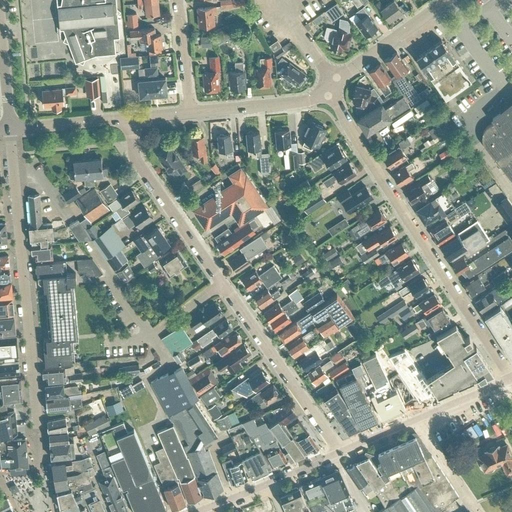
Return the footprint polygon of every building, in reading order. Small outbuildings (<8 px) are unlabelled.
[(118,21),(117,14),(120,11),(117,7),(116,1),(115,0),(60,0),(60,3),(57,3),(59,28),(63,28),(65,34),(63,40),(68,42),(75,62),(77,61),(83,64),(85,58),(95,55),(95,54),(115,52),(114,37),(119,37),(118,21)] [(394,0),(392,0),(383,6),(378,0),(373,4),(378,10),(380,9),(389,20),(402,10),(394,0)] [(157,1),(137,3),(138,5),(135,6),(136,9),(146,8),(146,14),(158,13),(157,1)] [(216,6),(212,6),(197,8),(199,26),(214,24),(213,13),(216,12),(216,6)] [(332,20),(342,12),(338,6),(328,14),(332,20)] [(371,32),(377,27),(362,6),(355,11),(360,19),(355,22),(365,36),(366,35),(368,35),(370,33),(371,32)] [(129,25),(137,24),(136,13),(127,14),(129,25)] [(326,26),(324,35),(327,39),(331,40),(330,44),(331,44),(331,47),(340,49),(341,46),(347,48),(350,34),(345,33),(346,31),(348,31),(349,23),(347,20),(340,18),(339,29),(338,31),(335,30),(335,29),(326,26)] [(249,26),(237,33),(237,34),(243,43),(255,35),(249,26)] [(161,33),(155,34),(154,27),(138,28),(138,29),(129,30),(130,39),(139,38),(139,40),(146,40),(146,49),(162,47),(161,33)] [(234,35),(231,29),(215,38),(218,45),(234,35)] [(211,46),(210,35),(200,36),(201,47),(211,46)] [(273,49),(280,44),(277,39),(270,44),(273,49)] [(470,81),(449,51),(441,39),(416,57),(424,68),(445,99),(446,100),(471,82),(471,81),(470,81)] [(276,57),(283,53),(280,49),(273,53),(276,57)] [(391,76),(401,91),(402,93),(403,92),(411,103),(430,91),(426,87),(417,92),(408,79),(407,80),(401,72),(408,67),(396,51),(384,60),(395,76),(392,78),(391,76)] [(156,66),(155,62),(158,62),(157,53),(149,54),(150,67),(153,95),(159,94),(159,95),(165,95),(165,93),(167,93),(165,77),(155,78),(155,76),(157,75),(156,66)] [(121,69),(128,68),(139,67),(138,55),(120,57),(121,69)] [(209,56),(210,62),(211,71),(203,72),(205,90),(206,89),(208,90),(211,90),(212,89),(219,88),(217,71),(219,70),(218,55),(209,56)] [(269,66),(271,66),(271,56),(260,57),(260,66),(255,67),(256,85),(258,85),(259,86),(262,85),(264,84),(270,84),(269,66)] [(296,84),(304,73),(293,65),(289,62),(281,56),(278,61),(285,67),(281,73),(296,84)] [(242,61),(236,61),(234,61),(235,71),(228,71),(229,78),(230,78),(231,88),(245,87),(244,81),(245,81),(244,70),(243,70),(242,61)] [(391,76),(390,77),(380,62),(368,71),(385,94),(391,90),(384,81),(391,76)] [(153,95),(150,67),(144,67),(145,77),(148,76),(148,79),(138,80),(140,96),(141,96),(142,97),(148,96),(148,95),(153,95)] [(33,86),(43,86),(43,75),(32,75),(33,86)] [(84,79),(86,96),(99,95),(97,78),(84,79)] [(375,103),(377,96),(369,94),(370,89),(356,85),(353,96),(355,96),(353,102),(365,105),(366,100),(375,103)] [(65,93),(76,92),(75,86),(62,87),(42,89),(43,98),(42,99),(42,102),(43,103),(44,105),(52,104),(52,108),(61,107),(60,103),(63,103),(62,91),(65,91),(65,93)] [(391,119),(410,106),(403,95),(384,107),(381,103),(358,118),(366,132),(389,117),(391,119)] [(511,180),(511,103),(492,117),(494,120),(488,124),(485,128),(483,132),(482,136),(482,141),(484,145),(511,180)] [(447,135),(450,133),(450,132),(451,132),(443,120),(434,126),(442,138),(447,134),(447,135)] [(321,136),(325,127),(312,121),(310,125),(308,125),(304,132),(305,133),(303,138),(304,139),(302,144),(311,148),(313,143),(319,146),(323,137),(321,136)] [(285,167),(290,167),(298,166),(297,152),(291,152),(289,128),(282,129),(281,128),(278,128),(277,129),(275,130),(276,146),(285,145),(285,153),(283,153),(285,167)] [(261,156),(261,152),(261,148),(259,131),(253,131),(252,131),(249,131),(248,132),(246,132),(247,149),(255,148),(256,156),(259,156),(261,156)] [(233,156),(232,149),(232,148),(232,141),(231,141),(230,134),(223,134),(223,133),(220,134),(219,135),(217,135),(218,150),(227,149),(227,156),(228,158),(233,157),(233,156)] [(200,161),(206,160),(205,144),(204,144),(203,135),(190,137),(192,154),(200,153),(200,161)] [(406,136),(405,137),(399,141),(400,143),(382,154),(386,160),(385,162),(387,166),(390,166),(390,167),(406,156),(402,150),(404,148),(403,147),(410,142),(406,136)] [(180,173),(187,169),(178,156),(177,156),(170,146),(157,154),(163,162),(162,163),(167,171),(175,166),(180,173)] [(345,157),(346,156),(343,150),(341,151),(338,146),(322,156),(320,152),(311,158),(316,165),(324,160),(330,168),(346,158),(345,157)] [(448,147),(437,154),(441,160),(451,153),(448,147)] [(268,152),(261,152),(261,156),(259,156),(261,173),(270,172),(268,152)] [(463,172),(480,161),(479,159),(477,160),(473,155),(468,158),(466,156),(457,163),(458,166),(457,167),(460,173),(462,171),(463,172)] [(101,158),(87,159),(89,185),(94,184),(93,175),(107,174),(106,167),(102,167),(101,158)] [(89,185),(87,159),(73,161),(74,170),(70,170),(70,177),(84,176),(85,185),(89,185)] [(326,186),(329,184),(335,180),(334,179),(337,177),(341,182),(356,173),(355,171),(355,169),(354,167),(352,167),(349,161),(333,171),(335,173),(322,181),(326,186)] [(408,170),(414,166),(411,162),(405,165),(404,165),(399,169),(399,168),(392,174),(399,184),(405,181),(405,182),(413,177),(408,170)] [(214,174),(219,170),(214,164),(210,167),(214,174)] [(230,174),(235,182),(193,209),(206,227),(231,210),(239,222),(266,205),(246,174),(245,175),(240,167),(230,174)] [(484,188),(494,181),(488,171),(477,178),(484,188)] [(426,183),(431,180),(427,174),(418,180),(419,181),(405,190),(408,195),(407,195),(411,202),(419,196),(421,199),(428,195),(426,191),(429,188),(426,183)] [(192,191),(204,183),(200,178),(188,186),(192,191)] [(300,191),(310,185),(306,179),(296,186),(300,191)] [(118,194),(110,183),(99,190),(107,201),(118,194)] [(69,202),(81,194),(81,193),(86,190),(84,186),(78,190),(75,185),(63,193),(69,202)] [(348,212),(358,206),(372,196),(365,185),(351,194),(347,188),(336,195),(341,202),(342,201),(348,212)] [(76,200),(87,216),(91,221),(109,209),(95,187),(76,200)] [(117,199),(116,198),(108,203),(113,210),(117,208),(122,216),(129,211),(127,207),(139,199),(138,198),(138,196),(136,194),(135,194),(132,189),(117,199)] [(325,201),(319,190),(300,202),(307,213),(325,201)] [(426,203),(417,209),(421,215),(420,216),(423,220),(424,219),(425,221),(437,213),(439,216),(440,216),(454,207),(443,190),(425,202),(426,203)] [(29,226),(31,241),(40,240),(40,244),(48,243),(47,239),(53,238),(51,222),(42,223),(39,194),(28,195),(31,224),(30,225),(29,226)] [(511,206),(506,197),(495,205),(509,223),(511,220),(511,206)] [(443,221),(430,229),(434,235),(435,237),(434,238),(436,241),(438,241),(439,242),(455,232),(449,223),(460,216),(470,209),(464,200),(454,207),(440,216),(443,221)] [(270,203),(264,207),(267,212),(274,208),(270,203)] [(130,213),(122,218),(121,217),(114,222),(118,229),(126,224),(128,227),(136,222),(139,226),(152,217),(144,205),(131,215),(130,213)] [(357,222),(357,223),(350,227),(353,232),(360,228),(368,222),(372,228),(386,219),(385,218),(386,217),(383,212),(382,213),(379,208),(357,222)] [(348,212),(334,220),(338,227),(352,219),(348,212)] [(87,216),(79,221),(84,227),(91,222),(91,221),(87,216)] [(258,224),(253,217),(248,221),(247,219),(234,228),(236,230),(232,233),(230,230),(227,227),(214,236),(216,239),(218,242),(217,243),(218,244),(217,246),(219,248),(221,249),(224,253),(239,243),(236,239),(244,233),(252,228),(258,224)] [(92,238),(84,227),(79,221),(78,219),(69,225),(79,239),(92,238)] [(466,253),(489,238),(477,219),(440,243),(441,245),(440,247),(442,250),(444,250),(450,258),(463,249),(466,253)] [(91,237),(98,233),(99,231),(93,222),(85,228),(91,237)] [(390,225),(376,234),(375,232),(361,240),(367,250),(381,242),(383,245),(397,236),(396,234),(396,233),(394,230),(393,230),(390,225)] [(106,258),(123,246),(108,226),(97,233),(103,242),(100,249),(106,258)] [(141,250),(163,234),(160,231),(161,230),(159,227),(158,227),(157,226),(145,234),(148,239),(145,241),(144,240),(137,244),(141,250)] [(239,248),(242,252),(229,261),(232,265),(232,266),(234,270),(236,270),(236,271),(249,262),(247,258),(267,245),(263,239),(269,235),(266,229),(239,248)] [(468,276),(511,247),(511,240),(504,229),(489,238),(466,253),(463,255),(452,262),(458,272),(463,269),(468,276)] [(292,239),(288,233),(280,238),(284,245),(292,239)] [(141,250),(138,252),(135,254),(143,266),(160,254),(158,251),(169,243),(168,242),(169,241),(167,238),(165,238),(163,234),(141,250)] [(60,251),(59,245),(51,245),(51,243),(31,245),(32,254),(35,253),(35,260),(53,258),(52,251),(60,251)] [(393,262),(408,253),(407,251),(407,250),(405,247),(404,247),(401,243),(392,249),(391,248),(378,256),(381,261),(381,262),(390,257),(393,262)] [(327,259),(337,252),(333,247),(323,253),(327,259)] [(172,248),(168,251),(157,258),(169,275),(176,270),(180,268),(187,263),(177,248),(174,251),(172,248)] [(375,248),(366,254),(365,252),(359,255),(364,262),(378,253),(375,248)] [(304,259),(300,252),(292,258),(297,264),(304,259)] [(9,267),(8,254),(7,255),(0,255),(0,267),(9,267)] [(339,255),(329,261),(333,267),(339,263),(339,256),(339,255)] [(119,256),(109,263),(114,269),(123,263),(119,256)] [(92,280),(102,272),(92,257),(77,259),(78,272),(86,271),(92,280)] [(387,274),(377,280),(381,286),(391,280),(396,288),(401,284),(400,282),(404,280),(419,270),(418,269),(418,267),(416,263),(414,263),(411,259),(387,274)] [(70,282),(76,281),(75,272),(64,273),(63,260),(36,263),(38,280),(40,282),(44,282),(49,337),(43,338),(45,364),(72,361),(69,336),(75,336),(70,282)] [(150,271),(157,266),(153,261),(147,266),(150,271)] [(123,282),(134,274),(127,264),(116,272),(123,282)] [(273,265),(258,274),(255,270),(242,279),(243,280),(242,281),(245,285),(246,284),(249,289),(262,280),(266,287),(278,279),(281,277),(273,265)] [(481,281),(494,273),(489,265),(463,282),(467,288),(471,295),(485,286),(481,281)] [(304,279),(314,271),(311,266),(301,273),(304,279)] [(9,267),(0,268),(0,280),(10,280),(9,267)] [(508,277),(507,275),(504,270),(491,278),(495,285),(475,299),(478,304),(477,304),(480,309),(481,308),(482,310),(496,300),(493,296),(500,291),(496,285),(508,277)] [(281,277),(278,279),(281,283),(290,277),(287,273),(281,277)] [(511,275),(510,277),(511,279),(511,316),(509,318),(499,304),(484,314),(511,358),(511,275)] [(346,290),(353,285),(347,277),(340,282),(346,290)] [(420,291),(428,286),(427,284),(428,283),(425,278),(424,279),(422,277),(419,279),(417,277),(398,289),(402,295),(411,290),(415,296),(421,293),(420,291)] [(0,296),(12,295),(11,281),(10,281),(2,285),(0,285),(0,296)] [(262,306),(281,293),(278,289),(271,294),(267,288),(255,296),(255,298),(255,299),(257,302),(259,302),(262,306)] [(270,320),(296,302),(303,297),(296,288),(288,293),(291,299),(281,306),(278,301),(264,311),(270,320)] [(308,311),(324,301),(319,292),(303,303),(308,311)] [(334,321),(338,327),(353,317),(346,306),(336,293),(278,332),(284,340),(302,328),(301,327),(316,317),(318,320),(329,313),(334,321)] [(426,313),(440,304),(440,302),(440,301),(438,298),(437,298),(434,293),(424,299),(413,306),(416,311),(423,307),(426,313)] [(0,298),(0,316),(14,315),(12,297),(0,298)] [(401,310),(408,306),(403,298),(389,307),(387,309),(391,316),(393,314),(394,314),(398,312),(401,310)] [(206,324),(223,313),(221,310),(219,306),(218,307),(215,302),(203,310),(202,309),(188,319),(194,327),(204,321),(206,324)] [(299,306),(296,302),(270,320),(276,329),(290,319),(287,314),(299,306)] [(412,313),(408,306),(401,310),(398,312),(402,319),(412,313)] [(431,330),(449,318),(449,317),(449,315),(447,312),(445,312),(442,307),(428,316),(427,314),(417,321),(421,327),(427,323),(431,330)] [(0,332),(15,331),(14,316),(0,316),(0,332)] [(226,318),(197,338),(202,346),(212,338),(211,336),(217,332),(220,336),(232,328),(226,318)] [(363,331),(355,319),(345,325),(353,337),(363,331)] [(338,327),(334,321),(320,329),(324,336),(338,327)] [(414,322),(400,331),(405,338),(418,329),(414,322)] [(490,367),(476,344),(469,335),(465,338),(455,323),(436,335),(446,350),(451,347),(457,357),(426,377),(425,378),(436,395),(453,387),(453,386),(457,384),(458,385),(474,378),(473,377),(478,375),(479,378),(486,375),(484,371),(490,367)] [(181,324),(165,335),(161,337),(172,354),(192,341),(181,324)] [(305,340),(315,333),(312,328),(287,345),(294,355),(309,346),(308,345),(308,344),(306,341),(305,341),(305,340)] [(232,332),(211,346),(214,351),(217,348),(223,356),(230,351),(228,349),(241,340),(240,338),(240,337),(238,334),(237,334),(236,332),(233,334),(232,332)] [(16,336),(0,337),(0,358),(18,357),(17,348),(17,345),(16,345),(16,336)] [(322,338),(312,344),(303,350),(307,355),(299,360),(301,362),(301,364),(303,368),(305,368),(306,369),(321,359),(319,355),(327,349),(333,345),(330,340),(326,343),(322,338)] [(201,345),(197,339),(191,343),(195,349),(201,345)] [(368,339),(362,342),(366,349),(372,345),(368,339)] [(220,369),(226,366),(230,372),(240,365),(237,361),(250,353),(249,352),(250,351),(247,347),(246,347),(244,343),(215,363),(215,362),(212,364),(214,366),(217,364),(220,369)] [(381,347),(374,351),(375,353),(392,388),(396,388),(405,408),(419,402),(388,356),(381,347)] [(185,357),(180,349),(172,354),(178,362),(185,357)] [(395,353),(388,356),(419,402),(433,395),(435,394),(420,372),(404,350),(395,353)] [(334,360),(341,356),(338,351),(331,356),(334,360)] [(375,353),(362,359),(375,387),(369,389),(382,419),(405,408),(396,388),(392,388),(375,353)] [(202,361),(198,354),(187,360),(191,367),(202,361)] [(324,370),(333,363),(330,359),(321,365),(319,363),(308,371),(311,377),(311,378),(313,381),(314,381),(315,383),(327,375),(324,370)] [(333,378),(340,373),(349,367),(344,360),(328,371),(333,378)] [(0,374),(19,372),(18,361),(0,363),(0,374)] [(360,363),(351,367),(353,369),(356,375),(361,373),(364,371),(360,363)] [(123,373),(139,372),(138,364),(122,366),(123,370),(123,373)] [(69,366),(64,366),(43,368),(43,376),(46,376),(47,383),(80,379),(82,379),(82,371),(70,372),(69,366)] [(193,399),(194,400),(198,398),(181,366),(168,373),(168,372),(150,381),(168,415),(193,399)] [(192,368),(191,369),(186,372),(189,377),(196,374),(192,368)] [(336,377),(342,390),(349,406),(357,421),(359,425),(360,426),(365,426),(378,420),(370,404),(369,404),(361,387),(359,382),(356,376),(356,375),(353,369),(336,377)] [(262,370),(250,378),(248,376),(231,388),(246,395),(247,393),(248,393),(255,388),(256,389),(269,380),(268,379),(269,377),(267,374),(265,374),(262,370)] [(200,393),(213,383),(206,373),(193,383),(200,393)] [(361,373),(356,375),(356,376),(359,382),(361,387),(367,384),(361,373)] [(22,400),(20,377),(0,378),(0,395),(1,396),(1,403),(0,403),(0,412),(14,409),(13,401),(22,400)] [(135,390),(144,385),(141,379),(132,384),(135,390)] [(46,395),(80,391),(80,389),(78,389),(77,385),(63,386),(63,381),(45,384),(45,385),(44,386),(45,389),(46,390),(46,395)] [(249,408),(258,402),(264,398),(267,402),(279,393),(279,391),(277,388),(275,388),(273,384),(261,392),(260,390),(244,401),(249,408)] [(221,395),(214,385),(200,395),(207,404),(221,395)] [(344,400),(336,388),(317,402),(341,436),(348,432),(349,433),(360,428),(359,427),(360,426),(359,425),(351,414),(352,414),(345,405),(346,404),(344,400)] [(99,407),(110,401),(105,391),(94,396),(99,407)] [(75,407),(81,404),(81,396),(69,398),(68,395),(45,397),(46,410),(51,409),(69,407),(71,408),(75,407)] [(109,413),(123,409),(119,399),(106,404),(109,413)] [(217,436),(194,400),(193,399),(168,415),(168,416),(170,415),(188,443),(183,445),(186,451),(185,451),(187,456),(189,455),(200,484),(198,485),(199,487),(201,487),(204,495),(223,488),(207,446),(211,443),(210,441),(217,436)] [(81,404),(75,407),(78,415),(92,409),(89,402),(81,404)] [(296,414),(288,404),(287,402),(273,409),(283,423),(296,414)] [(222,413),(215,403),(207,408),(214,419),(222,413)] [(14,409),(0,412),(0,436),(16,432),(14,409)] [(233,424),(228,413),(216,419),(221,430),(233,424)] [(84,424),(89,434),(97,431),(110,425),(105,414),(84,424)] [(49,432),(67,431),(65,416),(47,420),(49,432)] [(318,447),(309,433),(297,416),(285,424),(296,439),(306,453),(310,451),(311,449),(312,448),(314,449),(319,447),(318,447)] [(278,419),(275,421),(268,426),(275,437),(285,450),(284,451),(290,459),(290,460),(295,458),(295,457),(303,453),(304,454),(304,453),(292,436),(290,437),(278,419)] [(135,511),(156,511),(166,508),(133,429),(127,432),(123,421),(99,431),(123,488),(126,486),(127,488),(126,489),(135,511)] [(241,421),(237,423),(227,428),(233,439),(235,445),(241,458),(251,477),(253,476),(254,476),(268,470),(268,469),(271,468),(268,462),(259,449),(257,446),(253,440),(241,421)] [(187,456),(185,451),(173,424),(156,429),(177,476),(177,477),(178,476),(180,481),(188,501),(202,496),(201,496),(198,487),(199,487),(198,485),(200,484),(189,455),(187,456)] [(270,430),(260,434),(259,432),(252,435),(257,446),(260,445),(265,453),(264,453),(272,466),(273,468),(287,461),(286,460),(275,439),(270,430)] [(68,440),(67,431),(49,432),(50,442),(70,440),(71,440),(68,440)] [(370,481),(373,487),(384,507),(385,506),(388,511),(447,511),(458,505),(453,498),(458,495),(431,454),(431,455),(425,458),(422,453),(423,453),(415,435),(401,442),(401,441),(356,461),(357,462),(370,481)] [(28,463),(25,437),(7,439),(0,440),(0,455),(1,464),(9,463),(10,466),(26,466),(26,465),(28,463)] [(70,440),(50,442),(51,457),(75,454),(73,440),(71,440),(70,440)] [(225,453),(236,448),(233,441),(222,447),(225,453)] [(507,472),(511,470),(511,458),(511,457),(511,456),(507,444),(499,447),(498,445),(496,447),(493,446),(489,447),(488,450),(486,451),(487,452),(479,456),(484,469),(485,469),(487,470),(489,471),(491,470),(493,468),(493,465),(502,461),(507,472)] [(171,508),(186,502),(177,479),(163,446),(155,449),(160,460),(154,463),(161,480),(164,487),(171,507),(171,508)] [(121,488),(112,464),(106,449),(96,453),(105,477),(99,480),(107,497),(112,511),(128,511),(119,489),(122,488),(121,488)] [(85,453),(81,453),(82,458),(80,458),(64,461),(52,463),(56,488),(56,491),(85,484),(87,483),(87,484),(88,483),(91,482),(89,475),(94,473),(91,465),(90,463),(91,463),(88,456),(87,457),(85,453)] [(241,461),(233,464),(231,458),(222,461),(230,484),(234,482),(234,484),(239,482),(238,481),(240,480),(242,481),(245,480),(246,478),(247,478),(241,461)] [(368,480),(367,480),(355,463),(352,464),(351,463),(346,465),(345,467),(358,486),(359,486),(360,488),(362,487),(366,492),(373,487),(368,480)] [(350,497),(347,492),(348,492),(348,491),(338,468),(320,477),(331,503),(336,511),(347,511),(355,509),(350,499),(345,501),(344,499),(350,497)] [(336,511),(331,503),(320,477),(301,485),(310,505),(312,511),(336,511)] [(85,484),(56,491),(59,506),(60,511),(87,511),(84,504),(85,504),(81,493),(86,491),(95,487),(94,485),(92,485),(91,482),(88,483),(87,484),(87,483),(85,484)] [(310,511),(299,486),(280,494),(288,511),(310,511)] [(95,487),(86,491),(81,493),(85,504),(91,501),(96,511),(106,511),(105,510),(100,498),(95,487)] [(7,497),(0,500),(0,511),(9,511),(9,510),(12,508),(7,497)]
